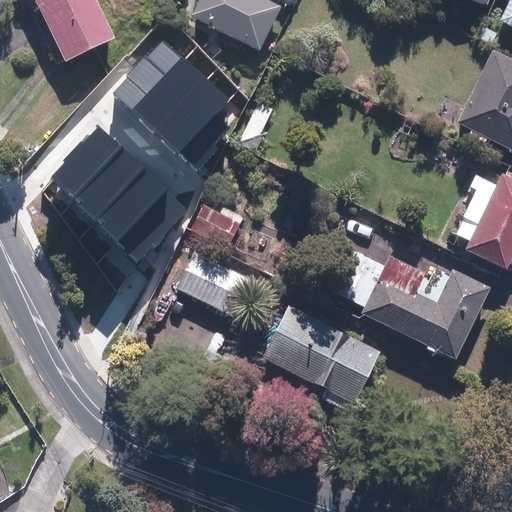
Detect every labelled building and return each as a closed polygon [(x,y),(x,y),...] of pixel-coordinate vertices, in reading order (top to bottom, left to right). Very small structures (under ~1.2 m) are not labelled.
[(32,0),(64,66),(115,42),(94,0),(32,0)] [(281,9),(263,0),(198,0),(189,18),(259,53),(281,9)] [(511,0),(499,24),(511,30),(511,0)] [(183,58),(164,40),(113,94),(132,112),(183,58)] [(456,127),(511,153),(511,63),(491,53),(456,127)] [(205,78),(183,58),(132,112),(155,133),(205,78)] [(228,99),(205,78),(155,133),(177,154),(216,114),(228,99)] [(273,112),(256,105),(239,145),(255,152),(273,112)] [(231,128),(216,114),(177,154),(197,172),(219,149),(215,145),(231,128)] [(121,147),(100,126),(50,177),(71,198),(121,147)] [(144,168),(121,147),(71,198),(93,220),(144,168)] [(167,190),(144,168),(93,220),(115,243),(167,190)] [(504,272),(511,256),(511,182),(500,176),(463,252),(504,272)] [(189,211),(167,190),(115,243),(136,264),(189,211)] [(222,208),(218,216),(200,207),(188,231),(229,251),(238,233),(244,219),(222,208)] [(255,284),(193,254),(175,291),(237,321),(255,284)] [(360,316),(454,361),(488,291),(452,274),(436,307),(378,279),(360,316)] [(378,353),(287,308),(261,361),(352,406),(378,353)]
